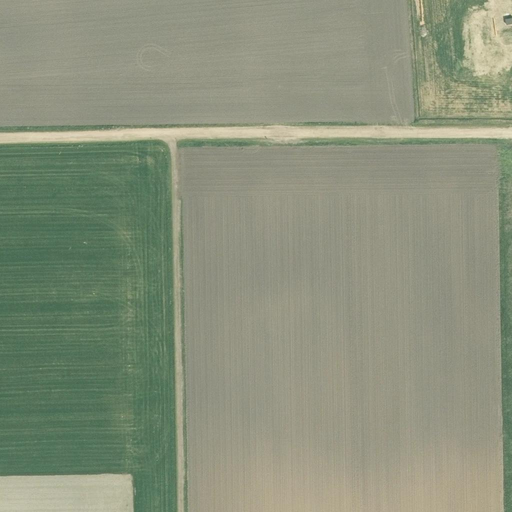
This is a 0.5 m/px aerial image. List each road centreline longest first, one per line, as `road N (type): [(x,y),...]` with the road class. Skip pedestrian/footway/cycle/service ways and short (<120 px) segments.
road 1 (track): [(0,137),(511,131)]
road 2 (track): [(172,134),(179,511)]
